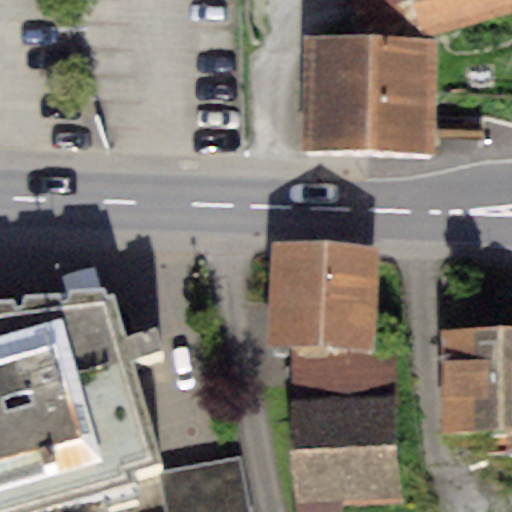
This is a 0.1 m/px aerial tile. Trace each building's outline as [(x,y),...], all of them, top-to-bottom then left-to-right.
[(511,0),(346,0),(352,38),(431,39),(511,10),(511,0)] [(352,38),(304,37),(302,149),(429,150),(431,39),(352,38)] [(378,248),(274,241),(267,343),(287,344),(372,350),(378,248)] [(0,511),(47,511),(151,480),(123,363),(161,353),(157,327),(118,339),(105,291),(0,298),(0,511)] [(511,332),(441,333),(443,431),(506,430),(506,457),(511,457),(511,332)] [(372,350),(287,344),(292,511),(342,511),(342,498),(400,498),(395,351),(372,350)] [(248,511),(239,461),(160,476),(166,511),(248,511)]
